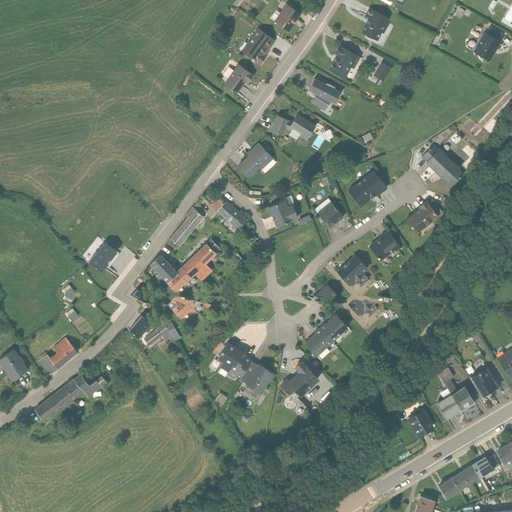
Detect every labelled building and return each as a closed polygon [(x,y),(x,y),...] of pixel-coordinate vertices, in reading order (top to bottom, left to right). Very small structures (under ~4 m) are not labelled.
[(411,0),(396,0),(387,17),(403,25),(416,2),(411,0)] [(292,26),(280,44),(295,54),(307,36),(292,26)] [(375,39),(368,54),(385,63),(397,40),(376,30),(373,38),(375,39)] [(511,60),(511,57),(499,49),(483,75),(500,85),(511,66),(509,65),(511,60)] [(263,50),(246,73),(266,88),(273,78),(272,76),(281,63),(263,50)] [(343,77),(335,92),(352,102),(365,79),(346,67),(341,76),(343,77)] [(400,91),(390,85),(381,98),(391,105),(400,91)] [(244,86),(229,106),(243,116),(251,105),(253,106),(259,98),(244,86)] [(322,120),(318,126),(331,135),(335,129),(337,129),(339,125),(342,127),(348,115),(322,102),(315,114),(321,117),(320,119),(322,120)] [(303,138),(296,151),(307,158),(306,161),(313,165),(322,149),(303,138)] [(295,145),(282,140),(277,154),(290,159),(295,145)] [(242,190),(254,203),(265,192),(267,195),(279,183),(264,167),(252,178),(254,179),(242,190)] [(435,188),(447,176),(442,171),(430,183),(435,188)] [(446,200),(459,186),(448,175),(447,176),(435,188),(434,189),(446,200)] [(459,186),(446,200),(456,209),(457,209),(468,196),(470,195),(459,186)] [(473,201),(468,196),(457,209),(462,214),(473,201)] [(381,197),(356,218),(369,234),(383,222),(385,224),(396,215),(381,197)] [(223,237),(230,228),(224,223),(217,232),(223,237)] [(253,245),(231,226),(230,228),(223,237),(244,256),(253,245)] [(291,226),(275,234),(283,253),(305,244),(300,231),(294,234),(291,226)] [(442,228),(438,231),(447,243),(451,240),(442,228)] [(338,229),(324,239),(337,256),(351,245),(338,229)] [(436,229),(413,247),(425,262),(448,244),(447,243),(438,231),(436,229)] [(209,241),(198,232),(190,240),(192,241),(202,249),(209,241)] [(193,261),(202,249),(192,241),(183,253),(193,261)] [(184,271),(193,261),(183,253),(175,262),(184,271)] [(389,291),(409,276),(397,260),(377,274),(389,291)] [(216,265),(212,269),(221,278),(225,274),(216,265)] [(120,277),(107,266),(91,284),(105,295),(120,277)] [(212,269),(182,297),(191,308),(199,300),(211,290),(222,280),(221,278),(212,269)] [(182,297),(165,279),(154,289),(181,317),(191,308),(182,297)] [(363,284),(345,301),(358,315),(377,298),(363,284)] [(218,298),(211,290),(199,300),(206,308),(218,298)] [(335,313),(319,327),(332,342),(348,327),(335,313)] [(150,323),(140,315),(128,329),(139,337),(150,323)] [(170,321),(165,324),(174,341),(180,337),(170,321)] [(165,324),(163,322),(143,338),(149,346),(161,335),(165,342),(172,338),(165,324)] [(317,356),(332,342),(319,327),(303,342),(317,356)] [(77,351),(65,336),(52,346),(56,351),(49,356),(58,368),(77,351)] [(226,341),(216,360),(220,363),(218,367),(236,378),(239,374),(242,376),(251,359),(245,356),(247,354),(226,341)] [(28,368),(14,348),(0,357),(0,362),(11,380),(28,368)] [(511,379),(511,349),(497,358),(511,380),(511,379)] [(58,368),(46,353),(37,360),(49,375),(58,368)] [(286,378),(279,385),(289,395),(294,390),(300,397),(319,379),(301,361),(293,368),(297,372),(288,380),(286,378)] [(258,363),(245,384),(261,393),(273,374),(258,363)] [(452,378),(455,376),(449,366),(440,372),(449,389),(456,386),(452,378)] [(498,387),(486,368),(469,378),(481,397),(498,387)] [(89,386),(80,373),(34,408),(44,421),(84,391),(88,397),(106,383),(101,376),(89,386)] [(463,385),(450,395),(460,411),(474,403),(463,385)] [(217,400),(224,404),(228,397),(221,393),(217,400)] [(460,411),(450,395),(437,403),(446,419),(460,411)] [(434,429),(422,409),(406,419),(417,438),(434,429)] [(511,445),(510,442),(496,449),(504,464),(511,458),(511,445)] [(496,467),(501,465),(495,455),(490,457),(496,467)] [(473,464),(481,478),(494,470),(486,457),(473,464)] [(462,471),(470,484),(481,478),(473,464),(462,471)] [(452,477),(459,490),(470,484),(462,471),(452,477)] [(452,477),(437,485),(445,499),(459,490),(452,477)] [(430,511),(434,501),(419,497),(414,511),(413,511),(430,511)]
